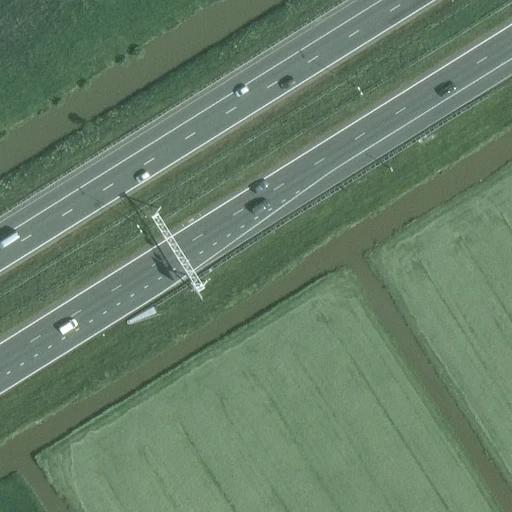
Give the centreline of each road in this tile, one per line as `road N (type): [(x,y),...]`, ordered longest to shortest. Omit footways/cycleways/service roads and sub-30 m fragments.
road 1 (motorway): [(0,371),(511,51)]
road 2 (motorway): [(408,0),(0,254)]
